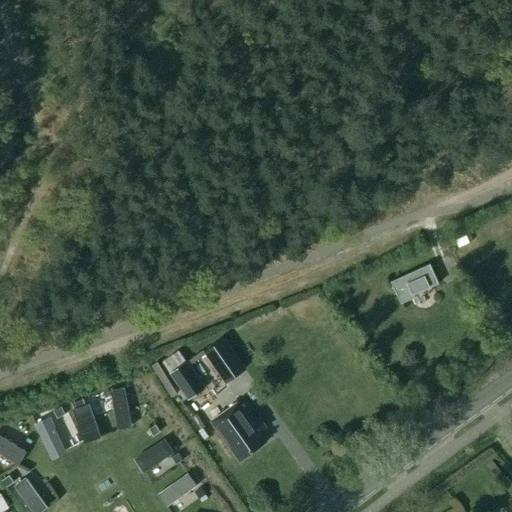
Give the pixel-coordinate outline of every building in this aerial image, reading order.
[(391,282),(401,304),(415,298),(414,295),(439,284),(430,264),(391,282)] [(204,353),(226,384),(247,369),(225,338),(204,353)] [(186,363),(178,352),(162,363),(188,400),(206,388),(187,361),(186,363)] [(132,429),(125,389),(110,392),(117,432),(132,429)] [(85,400),(73,404),(75,409),(87,405),(85,400)] [(212,421),(240,460),(266,441),(259,432),(266,427),(260,419),(253,423),(238,402),(212,421)] [(62,407),(54,411),(58,418),(65,415),(62,407)] [(101,440),(90,407),(73,412),(84,446),(101,440)] [(66,456),(49,420),(35,426),(52,463),(66,456)] [(155,425),(149,430),(153,437),(160,432),(155,425)] [(27,454),(0,438),(0,456),(19,468),(27,454)] [(174,454),(165,441),(134,461),(143,475),(174,454)] [(178,454),(172,458),(176,465),(183,460),(178,454)] [(9,476),(2,481),(7,487),(14,483),(9,476)] [(168,509),(197,488),(188,476),(159,497),(168,509)] [(44,511),(47,510),(27,480),(15,488),(31,511),(44,511)] [(201,488),(194,493),(199,499),(206,495),(201,488)] [(0,511),(5,511),(9,510),(1,495),(0,495),(0,511)]
